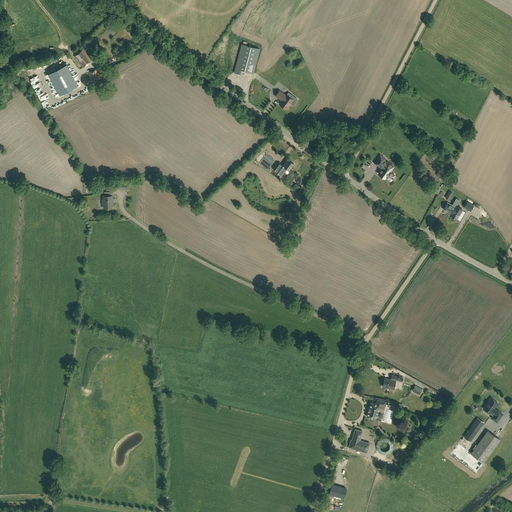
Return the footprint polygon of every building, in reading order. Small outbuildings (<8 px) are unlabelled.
[(253,72),(259,48),(242,44),(234,72),(240,74),(242,69),(253,72)] [(83,67),(92,60),(83,49),(74,56),(83,67)] [(60,95),(77,85),(66,64),(49,73),(60,95)] [(91,82),(100,79),(97,69),(88,72),(91,82)] [(290,98),(292,95),(288,92),(286,95),(279,91),(276,96),(279,98),(280,97),(283,99),(279,103),(286,109),(293,100),(290,98)] [(268,154),(274,158),(278,153),(273,148),(268,154)] [(385,159),(380,155),(376,159),(377,159),(374,163),(380,167),(380,166),(383,168),(382,169),(378,174),(385,178),(386,177),(391,181),(395,175),(390,171),(391,170),(393,167),(387,162),(385,160),(385,159)] [(289,170),(294,163),(288,159),(283,165),(279,162),(274,170),(281,175),(286,168),(289,170)] [(438,194),(442,187),(437,185),(436,187),(434,186),(432,191),(438,194)] [(111,195),(111,192),(105,192),(105,195),(104,195),(104,199),(103,199),(103,204),(104,204),(104,208),(112,208),(112,195),(111,195)] [(471,211),(474,205),(467,201),(464,207),(471,211)] [(451,213),(455,207),(447,203),(443,209),(451,213)] [(457,219),(462,210),(456,205),(455,207),(451,213),(450,215),(457,219)] [(402,381),(403,378),(392,375),(391,378),(391,379),(391,380),(385,378),(383,386),(394,389),(396,380),(402,381)] [(419,395),(422,390),(415,386),(412,391),(419,395)] [(497,410),(494,408),(498,403),(491,398),(483,408),(490,414),(492,411),(495,413),(491,418),(497,422),(503,414),(497,410)] [(384,406),(386,402),(378,399),(376,404),(371,402),(367,416),(376,419),(379,407),(381,408),(382,405),(384,406)] [(386,421),(393,423),(395,411),(389,410),(386,421)] [(475,421),(466,433),(464,437),(470,441),(472,438),(481,426),(475,421)] [(351,440),(349,447),(367,452),(370,443),(360,440),(362,431),(355,429),(352,440),(351,440)] [(483,462),(500,439),(488,430),(471,453),(483,462)] [(345,465),(349,466),(350,457),(340,455),(336,481),(339,481),(339,485),(343,486),(346,468),(345,468),(345,465)]
